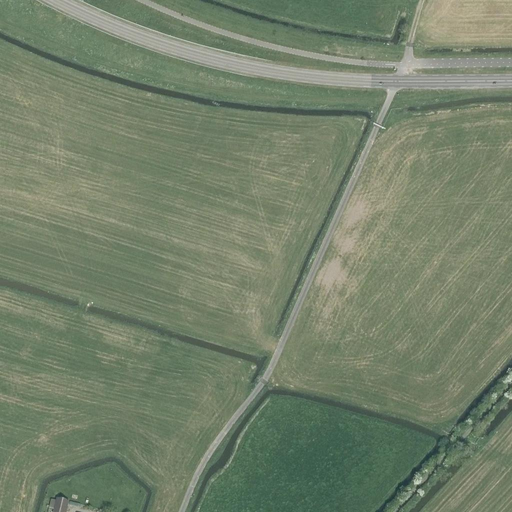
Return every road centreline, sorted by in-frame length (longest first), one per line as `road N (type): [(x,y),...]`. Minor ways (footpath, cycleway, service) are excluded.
road 1 (primary): [(56,0),(147,39),(270,71),(511,81)]
road 2 (track): [(181,511),(203,462),(268,372),(376,125)]
road 3 (track): [(0,292),(229,364),(240,380),(240,410)]
